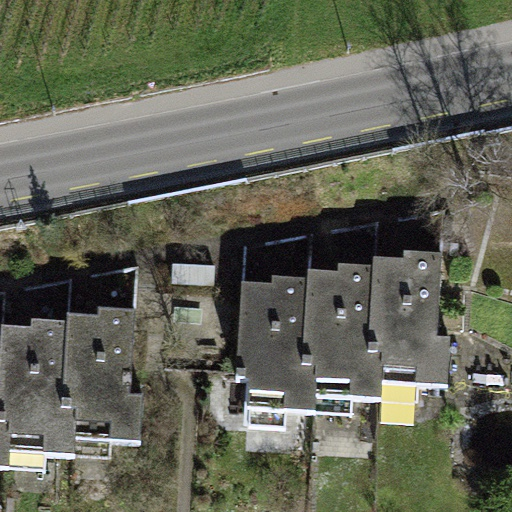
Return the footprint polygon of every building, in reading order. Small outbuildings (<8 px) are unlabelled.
[(407,277),(379,273),(368,393),(433,397),(447,260),(434,259),(434,270),(408,267),(407,277)] [(339,290),(312,289),(300,408),(365,411),(368,393),(379,273),(366,273),(365,284),(340,281),(339,290)] [(271,306),(243,303),(233,425),(298,428),(300,408),(312,289),(298,288),(297,299),(272,296),(271,306)] [(92,336),(65,333),(54,458),(123,461),(137,319),(119,318),(119,329),(93,326),(92,336)] [(24,350),(2,348),(0,369),(0,469),(53,473),(54,458),(65,333),(48,332),(47,344),(25,343),(24,350)]
